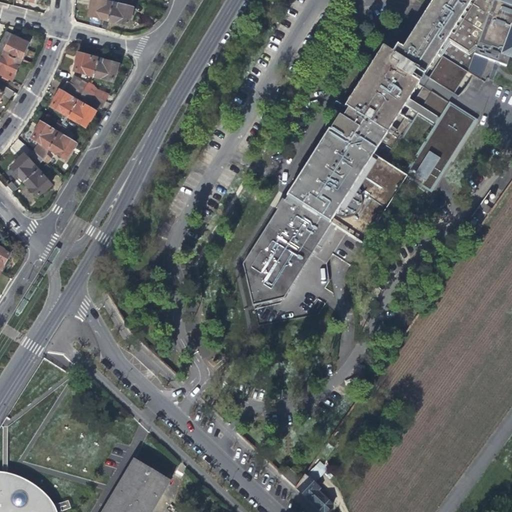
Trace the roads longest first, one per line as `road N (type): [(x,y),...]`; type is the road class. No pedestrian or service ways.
road 1 (residential): [(41,239),(151,51)]
road 2 (secondary): [(150,147),(235,0)]
road 3 (tertiary): [(174,417),(115,352),(70,284)]
road 4 (residential): [(150,147),(83,243),(41,239)]
road 5 (secondary): [(70,284),(150,147)]
road 6 (residential): [(41,239),(55,291),(11,384)]
road 7 (tertiary): [(174,417),(273,511)]
road 8 (residential): [(0,132),(41,73),(59,28)]
